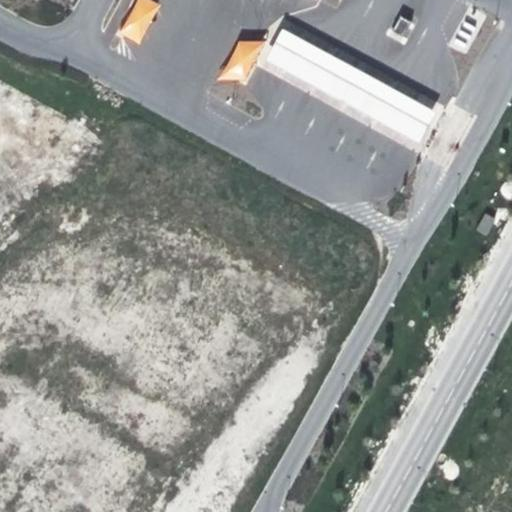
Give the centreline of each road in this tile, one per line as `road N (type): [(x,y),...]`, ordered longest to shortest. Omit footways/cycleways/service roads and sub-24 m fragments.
road 1 (unclassified): [(511,277),(384,511)]
road 2 (unclassified): [(0,21),(47,48),(72,47),(96,0)]
